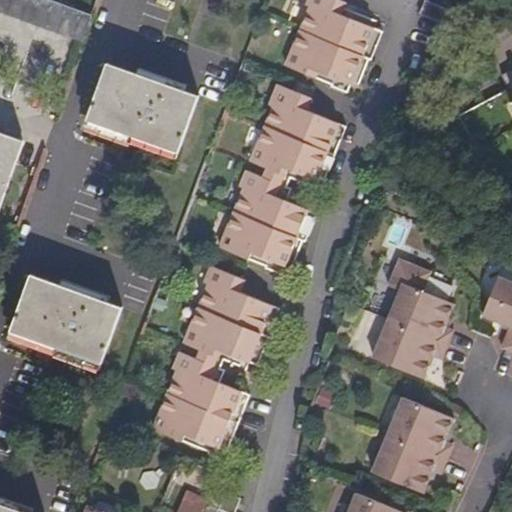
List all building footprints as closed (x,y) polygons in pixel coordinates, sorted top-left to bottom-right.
[(95,14),(51,0),(0,0),(0,9),(86,40),(95,14)] [(363,61),(373,34),(366,31),(341,22),(344,15),(346,10),(340,8),(343,0),(312,0),(307,14),(310,15),(289,73),(318,84),(320,79),(352,91),(363,61)] [(446,25),(451,13),(430,5),(428,4),(423,17),(446,25)] [(368,24),(344,15),(341,22),(366,31),(368,24)] [(372,64),(382,37),(373,34),(363,61),(372,64)] [(180,154),(200,96),(107,64),(87,122),(180,154)] [(511,68),(500,74),(508,89),(458,115),(502,201),(511,195),(511,68)] [(352,91),(320,79),(318,84),(351,96),(352,91)] [(329,156),(339,128),(305,116),(309,104),(276,92),(271,107),(273,108),(251,167),(284,179),(287,173),(311,181),(318,184),(329,156)] [(337,159),(347,131),(339,128),(329,156),(337,159)] [(0,217),(26,144),(0,134),(0,217)] [(326,187),(337,159),(329,156),(318,184),(326,187)] [(281,189),(284,179),(251,167),(247,177),(281,189)] [(311,181),(287,173),(284,179),(309,188),(311,181)] [(298,241),(309,212),(276,200),(281,189),(247,177),(242,193),(244,194),(223,252),(253,264),(256,256),(288,268),(298,241)] [(308,244),(319,216),(309,212),(298,241),(308,244)] [(288,268),(256,256),(253,264),(285,276),(288,268)] [(448,330),(458,306),(427,293),(434,274),(403,261),(392,288),(403,293),(376,359),(427,380),(436,358),(445,361),(456,333),(448,330)] [(262,336),(273,306),(239,293),(243,283),(208,270),(203,286),(204,287),(183,345),(215,358),(218,351),(243,360),(251,364),(262,336)] [(104,365),(124,309),(32,275),(12,332),(104,365)] [(511,283),(500,279),(484,316),(511,327),(511,329),(504,350),(511,353),(511,283)] [(270,339),(281,309),(273,306),(262,336),(270,339)] [(259,366),(270,339),(262,336),(251,364),(259,366)] [(215,358),(183,345),(178,356),(211,369),(215,358)] [(243,360),(218,351),(215,358),(241,367),(243,360)] [(228,421),(239,392),(207,381),(211,369),(178,356),(172,373),(174,374),(153,432),(181,443),(184,436),(209,446),(217,449),(228,421)] [(330,408),(336,394),(323,388),(317,403),(330,408)] [(236,424),(247,395),(239,392),(228,421),(236,424)] [(443,475),(455,447),(447,443),(456,420),(425,407),(405,399),(402,406),(375,473),(425,494),(435,471),(443,475)] [(226,452),(236,424),(228,421),(217,449),(226,452)] [(209,446),(184,436),(181,443),(206,452),(209,446)] [(202,511),(206,502),(187,494),(180,511),(202,511)] [(401,511),(357,494),(349,511),(401,511)] [(235,511),(240,501),(225,496),(218,511),(235,511)]
